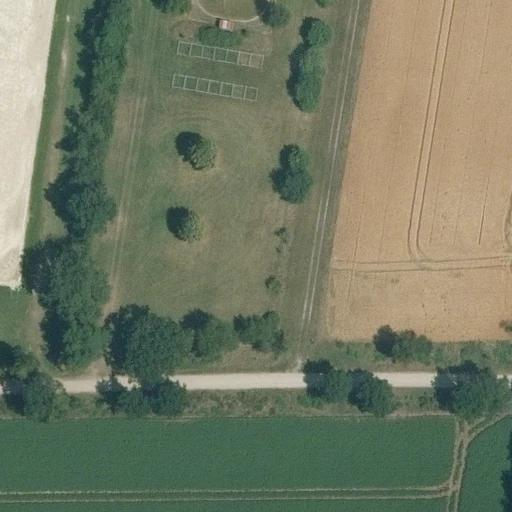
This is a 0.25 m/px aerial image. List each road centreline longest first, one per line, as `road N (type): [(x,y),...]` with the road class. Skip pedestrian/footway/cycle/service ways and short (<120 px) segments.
road 1 (track): [(511,382),(0,389)]
road 2 (track): [(71,388),(105,354),(159,0)]
road 3 (track): [(281,384),(300,367),(359,0)]
